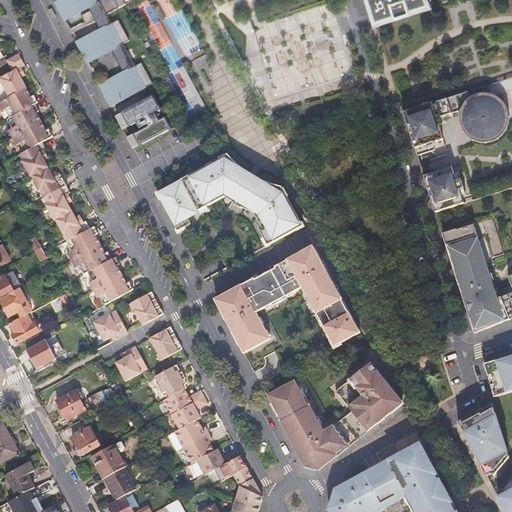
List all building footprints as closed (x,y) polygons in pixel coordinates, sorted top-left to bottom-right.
[(129,43),(118,22),(111,26),(107,17),(133,2),(132,0),(102,0),(93,5),(90,0),(50,0),(57,13),(65,9),(71,19),(88,9),(90,13),(80,18),(86,28),(95,22),(100,31),(97,33),(96,32),(75,44),(81,56),(89,51),(94,61),(111,52),(123,74),(107,83),(112,93),(104,98),(110,109),(153,86),(141,65),(135,69),(123,47),(129,43)] [(378,7),(370,10),(375,25),(430,7),(428,0),(367,0),(376,0),(377,2),(378,7)] [(376,0),(367,0),(370,10),(378,7),(377,2),(376,0)] [(0,81),(10,100),(29,89),(23,79),(28,76),(23,69),(27,67),(21,55),(6,63),(8,65),(12,74),(0,81)] [(182,86),(194,114),(206,109),(194,81),(182,86)] [(6,113),(11,121),(37,107),(40,105),(36,98),(32,100),(31,97),(33,96),(29,89),(10,100),(0,105),(0,108),(3,114),(6,113)] [(471,102),(473,100),(468,92),(404,113),(417,156),(435,150),(433,143),(440,141),(444,140),(439,123),(438,119),(465,109),(466,107),(468,104),(471,102)] [(133,135),(140,147),(172,129),(166,119),(170,116),(165,107),(160,109),(154,97),(122,114),(129,127),(149,117),(154,124),(133,135)] [(466,107),(465,109),(463,113),(463,117),(463,121),(464,125),(465,128),(467,132),(470,135),(473,137),(477,139),(480,140),(484,140),(488,139),(492,138),(495,136),(499,134),(501,131),(503,128),(505,124),(505,120),(505,116),(505,113),(503,109),(501,106),(498,103),(495,100),(492,99),(488,98),(484,97),(480,98),(476,99),(473,100),(471,102),(468,104),(466,107)] [(41,113),(37,107),(11,121),(15,130),(9,133),(13,141),(43,124),(39,117),(38,118),(37,115),(41,113)] [(122,114),(116,117),(123,130),(129,127),(122,114)] [(47,132),(43,124),(13,141),(17,148),(21,146),(26,155),(45,145),(55,139),(51,132),(47,134),(46,132),(47,132)] [(133,135),(128,138),(134,150),(140,147),(133,135)] [(35,178),(50,170),(47,163),(51,160),(47,153),(49,152),(45,145),(26,155),(24,156),(28,163),(27,164),(35,178)] [(198,211),(183,182),(204,174),(216,201),(224,196),(250,203),(263,228),(260,230),(266,240),(268,239),(270,243),(304,224),(283,186),(274,184),(264,181),(252,174),(244,168),(237,162),(229,154),(157,192),(162,202),(177,229),(190,222),(187,216),(198,211)] [(452,167),(424,177),(433,206),(436,213),(464,204),(462,198),(467,196),(463,185),(459,173),(455,174),(452,167)] [(44,201),(69,188),(64,180),(63,181),(59,174),(54,177),(50,170),(35,178),(32,180),(44,201)] [(216,201),(204,174),(183,182),(198,211),(216,201)] [(72,195),(69,188),(44,201),(48,208),(47,209),(54,223),(56,222),(73,213),(69,206),(74,204),(70,196),(72,195)] [(77,221),(73,213),(56,222),(68,245),(92,232),(88,225),(85,226),(81,219),(77,221)] [(488,326),(489,328),(510,320),(509,317),(511,315),(511,275),(508,277),(511,286),(511,293),(502,297),(498,299),(488,267),(495,265),(492,258),(504,254),(493,219),(457,230),(456,229),(442,234),(465,303),(470,301),(472,307),(473,311),(468,313),(470,320),(473,319),(477,330),(488,326)] [(67,256),(71,264),(102,247),(99,242),(97,243),(95,239),(99,237),(96,230),(92,232),(68,245),(66,246),(71,254),(67,256)] [(37,253),(41,251),(36,240),(29,244),(35,254),(37,253)] [(326,266),(315,245),(255,278),(268,306),(303,287),(335,345),(362,331),(326,266)] [(109,254),(105,256),(103,254),(105,253),(102,247),(71,264),(75,271),(79,269),(83,277),(88,274),(113,261),(109,254)] [(47,262),(41,251),(37,253),(43,264),(47,262)] [(113,261),(88,274),(93,284),(89,286),(93,293),(123,276),(120,269),(118,270),(117,268),(121,266),(117,259),(113,261)] [(0,299),(13,292),(22,288),(14,274),(6,278),(0,281),(0,299)] [(93,293),(96,299),(100,297),(105,306),(114,302),(134,290),(131,283),(127,286),(125,283),(127,283),(123,276),(93,293)] [(271,338),(257,312),(268,306),(255,278),(238,287),(266,341),(271,338)] [(266,341),(238,287),(222,295),(216,299),(245,352),(266,341)] [(511,289),(501,294),(502,297),(511,293),(511,289)] [(20,291),(12,295),(12,296),(1,303),(9,319),(16,316),(19,321),(29,315),(33,313),(20,291)] [(165,315),(153,293),(131,305),(134,312),(136,311),(144,327),(165,315)] [(66,296),(60,299),(65,310),(71,306),(70,304),(66,296)] [(100,297),(96,299),(101,309),(105,306),(100,297)] [(101,309),(96,299),(92,301),(96,311),(101,309)] [(470,301),(465,303),(468,313),(473,311),(472,307),(470,301)] [(131,334),(119,311),(106,318),(118,341),(131,334)] [(29,315),(19,321),(10,325),(16,336),(13,337),(18,346),(39,335),(34,326),(38,324),(34,317),(31,318),(29,315)] [(118,341),(106,318),(97,323),(107,341),(114,337),(116,342),(118,341)] [(473,319),(470,320),(475,334),(489,328),(488,326),(477,330),(473,319)] [(173,329),(152,340),(160,356),(159,357),(162,363),(185,351),(173,329)] [(56,334),(48,338),(58,357),(66,353),(56,334)] [(52,364),(58,362),(47,342),(27,353),(38,372),(45,368),(47,371),(54,367),(52,364)] [(151,370),(138,348),(126,355),(138,377),(151,370)] [(138,377),(126,355),(123,356),(125,361),(118,365),(128,383),(138,377)] [(511,355),(484,365),(487,373),(495,398),(511,392),(511,355)] [(309,406),(296,381),(270,395),(284,420),(282,421),(302,458),(307,467),(320,470),(388,416),(404,403),(373,363),(338,391),(354,411),(335,426),(325,431),(310,405),(309,406)] [(179,366),(156,379),(159,386),(157,387),(162,396),(164,394),(168,401),(187,390),(189,389),(187,386),(189,385),(186,380),(187,379),(184,373),(183,374),(179,366)] [(117,402),(110,390),(104,393),(104,391),(86,401),(94,415),(117,402)] [(172,417),(206,399),(202,391),(191,397),(187,390),(168,401),(165,403),(172,417)] [(57,403),(64,415),(68,422),(87,412),(76,393),(57,403)] [(181,431),(200,421),(203,420),(199,411),(210,405),(206,399),(172,417),(181,431)] [(493,477),(509,458),(492,404),(458,423),(487,475),(487,476),(491,475),(493,477)] [(184,450),(211,435),(207,428),(204,430),(200,421),(181,431),(176,434),(184,450)] [(4,423),(0,425),(0,462),(2,466),(21,455),(4,423)] [(90,429),(75,437),(72,439),(82,456),(100,447),(90,429)] [(184,450),(176,434),(168,438),(176,454),(184,450)] [(211,435),(184,450),(193,466),(198,463),(216,453),(212,444),(215,442),(211,435)] [(120,443),(115,446),(120,455),(124,453),(125,449),(122,444),(120,443)] [(458,511),(421,443),(366,473),(335,489),(329,510),(330,511),(458,511)] [(115,446),(91,459),(103,481),(104,480),(124,470),(127,468),(120,455),(115,446)] [(206,477),(217,471),(222,469),(239,459),(235,452),(223,458),(219,451),(216,453),(198,463),(206,477)] [(249,469),(242,457),(239,459),(222,469),(228,481),(236,476),(249,469)] [(20,500),(29,495),(36,492),(29,478),(35,475),(31,465),(8,477),(20,500)] [(222,469),(217,471),(224,483),(228,481),(222,469)] [(265,499),(249,469),(236,476),(243,488),(239,500),(262,507),(265,499)] [(124,470),(104,480),(117,502),(136,491),(124,470)] [(511,511),(511,481),(499,497),(498,497),(499,498),(506,511),(511,511)] [(36,492),(29,495),(33,502),(46,495),(43,488),(36,492)] [(150,511),(148,509),(142,511),(133,511),(127,498),(110,507),(112,511),(150,511)] [(260,511),(262,507),(239,500),(235,511),(260,511)] [(179,502),(166,509),(167,511),(183,511),(179,504),(179,502)]
